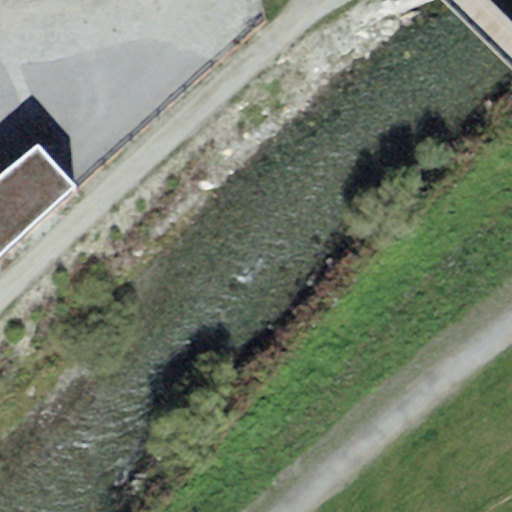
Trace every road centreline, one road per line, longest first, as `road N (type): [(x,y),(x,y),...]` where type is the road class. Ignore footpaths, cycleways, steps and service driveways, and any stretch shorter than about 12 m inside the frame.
road 1 (track): [(0,307),(273,39),(329,0)]
road 2 (track): [(296,511),(511,322)]
